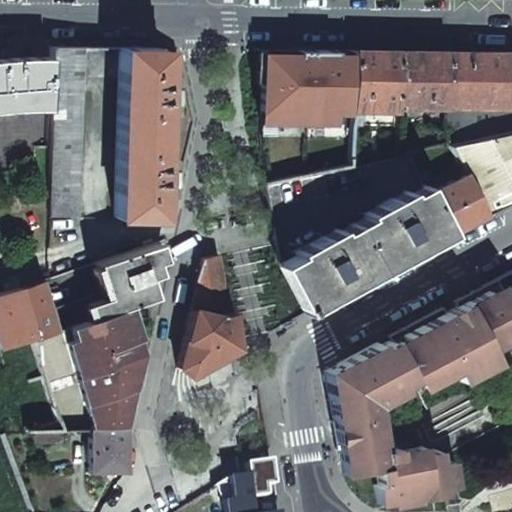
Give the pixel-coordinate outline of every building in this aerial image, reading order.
[(49,110),(49,172),(48,217),(78,217),(80,47),(49,46),(49,58),(49,110)] [(160,73),(160,48),(116,47),(113,217),(158,218),(158,193),(163,193),(164,155),(158,155),(159,111),(165,111),(165,73),(160,73)] [(291,49),(291,55),(261,55),(260,136),(352,138),(352,130),(351,130),(351,127),(351,110),(352,50),(291,49)] [(358,50),(352,50),(351,110),(365,110),(396,111),(397,51),(358,50)] [(403,51),(397,51),(396,111),(447,112),(447,51),(403,51)] [(447,145),(511,131),(511,52),(487,52),(447,51),(447,112),(446,142),(447,145)] [(0,112),(24,110),(49,110),(49,58),(20,58),(0,59),(0,112)] [(365,110),(351,110),(351,127),(365,127),(365,110)] [(511,131),(447,145),(457,163),(485,214),(511,200),(511,131)] [(408,153),(264,185),(274,230),(277,245),(280,262),(295,255),(294,251),(335,228),(337,231),(364,217),(362,213),(405,190),(407,193),(422,184),(423,183),(418,174),(408,153)] [(457,177),(426,192),(448,233),(467,224),(485,214),(457,163),(452,166),(457,177)] [(426,171),(418,174),(423,183),(422,184),(425,188),(433,184),(426,171)] [(295,255),(280,262),(304,305),(300,307),(303,313),(307,310),(307,311),(378,272),(448,233),(426,192),(425,188),(422,184),(407,193),(405,190),(362,213),(364,217),(337,231),(335,228),(294,251),(295,255)] [(102,291),(50,309),(57,330),(69,326),(124,306),(153,296),(146,277),(158,273),(153,262),(161,259),(155,242),(92,263),(97,277),(102,291)] [(219,258),(219,254),(211,260),(201,292),(194,312),(217,317),(231,314),(219,258)] [(511,269),(453,301),(457,306),(487,290),(490,295),(501,289),(510,306),(511,304),(511,269)] [(0,344),(32,335),(33,338),(57,330),(50,309),(41,279),(29,283),(17,287),(4,291),(0,292),(0,344)] [(15,281),(3,286),(4,291),(17,287),(15,281)] [(405,339),(393,345),(410,377),(412,382),(424,376),(427,381),(451,368),(457,380),(482,367),(479,361),(491,355),(487,349),(511,336),(509,332),(511,330),(511,309),(510,306),(501,289),(490,295),(487,290),(457,306),(444,313),(402,335),(405,339)] [(65,341),(90,429),(122,428),(125,416),(127,406),(119,401),(115,391),(131,386),(131,385),(130,385),(126,373),(135,371),(139,352),(131,348),(128,338),(124,327),(129,319),(124,306),(69,326),(72,339),(65,341)] [(442,307),(388,336),(391,340),(393,345),(405,339),(402,335),(444,313),(442,307)] [(213,363),(238,349),(231,314),(217,317),(194,312),(176,368),(190,379),(213,363)] [(377,342),(323,371),(325,382),(329,400),(333,420),(330,420),(335,448),(338,448),(343,474),(375,468),(377,484),(373,485),(376,503),(389,501),(390,505),(432,498),(431,493),(444,491),(439,464),(436,449),(423,452),(421,446),(394,451),(392,436),(378,438),(372,404),(401,388),(399,383),(410,377),(393,345),(391,340),(379,346),(377,342)] [(122,428),(90,429),(88,470),(105,470),(122,470),(122,428)] [(452,462),(439,464),(444,491),(457,488),(452,462)] [(254,511),(253,499),(267,498),(266,487),(273,486),(270,463),(247,465),(248,470),(230,477),(232,499),(223,501),(224,511),(254,511)]
